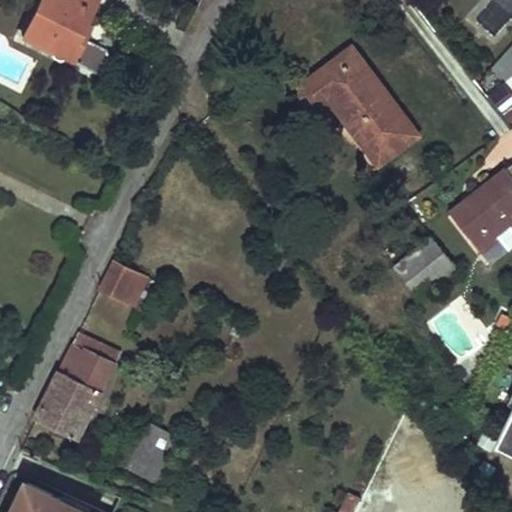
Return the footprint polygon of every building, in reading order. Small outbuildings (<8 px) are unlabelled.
[(96,0),(41,0),(23,37),(72,61),(89,29),(85,25),(96,0)] [(85,37),(72,61),(93,71),(102,68),(106,61),(108,56),(106,47),(85,37)] [(421,136),(356,50),(319,77),(315,81),(313,84),(312,88),(311,92),(312,96),(312,100),(314,103),(317,104),(321,104),(327,103),(331,102),(333,102),(383,166),(421,136)] [(511,216),(511,164),(508,160),(471,189),(475,193),(455,209),(483,245),(501,232),(497,228),(511,216)] [(455,209),(475,193),(471,189),(451,204),(455,209)] [(433,237),(399,266),(424,297),(458,267),(433,237)] [(157,283),(114,262),(100,290),(142,312),(157,283)] [(84,323),(79,334),(122,355),(127,344),(84,323)] [(122,355),(79,334),(36,420),(80,441),(122,355)] [(511,421),(498,450),(511,456),(511,421)] [(175,456),(183,440),(150,423),(142,439),(175,456)] [(161,484),(175,456),(142,439),(128,467),(161,484)] [(473,511),(420,443),(390,467),(424,511),(473,511)] [(68,511),(59,507),(62,501),(28,485),(14,511),(68,511)] [(354,511),(358,505),(349,500),(342,511),(354,511)]
